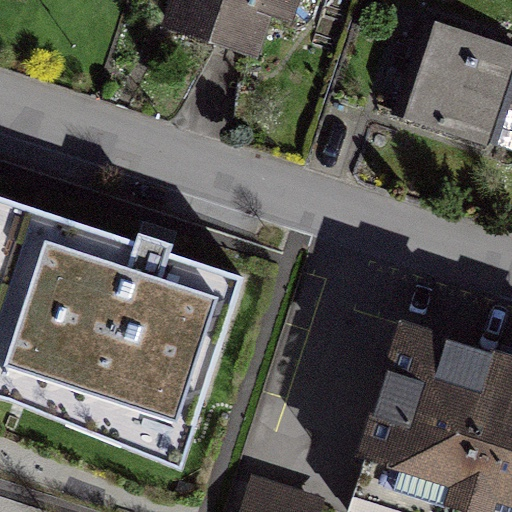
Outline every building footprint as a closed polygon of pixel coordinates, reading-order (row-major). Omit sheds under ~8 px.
[(301,0),(179,0),(168,36),(229,55),(261,65),(276,17),(294,23),(301,0)] [(511,89),(511,58),(436,30),(399,126),(486,159),(511,89)] [(380,85),(408,93),(419,56),(391,48),(380,85)] [(216,296),(44,240),(2,366),(175,423),(216,296)] [(511,511),(511,352),(387,313),(333,481),(432,511),(511,511)] [(317,511),(248,490),(241,511),(317,511)]
